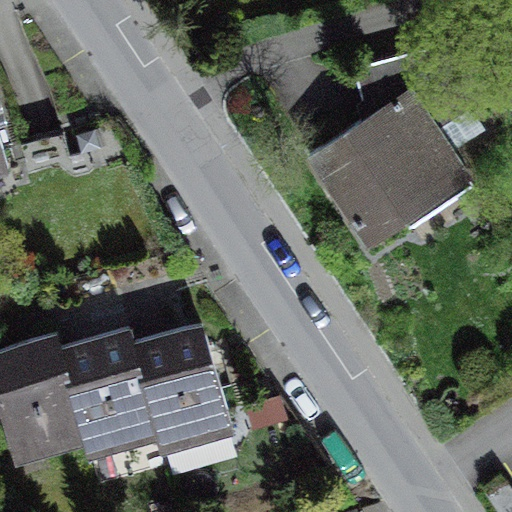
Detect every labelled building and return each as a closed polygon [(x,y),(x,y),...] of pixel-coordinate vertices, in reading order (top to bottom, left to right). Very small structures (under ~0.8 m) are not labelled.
[(0,168),(21,163),(0,85),(0,168)] [(481,180),(419,85),(313,155),(375,249),(481,180)] [(175,433),(178,443),(247,426),(221,318),(151,335),(175,433)] [(103,432),(107,449),(175,433),(151,335),(148,323),(80,339),(103,432)] [(77,327),(2,346),(27,450),(103,432),(80,339),(77,327)] [(511,511),(511,483),(496,493),(507,511),(511,511)]
